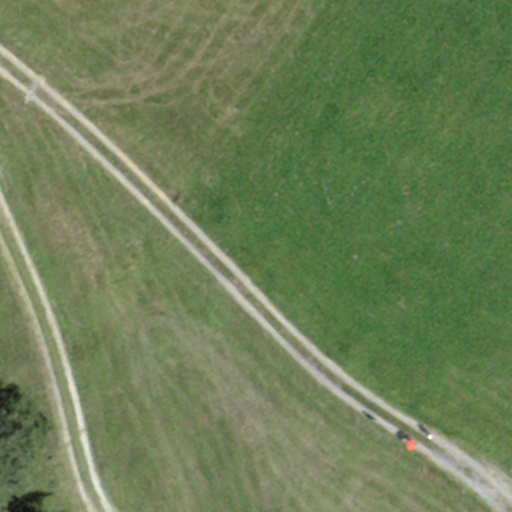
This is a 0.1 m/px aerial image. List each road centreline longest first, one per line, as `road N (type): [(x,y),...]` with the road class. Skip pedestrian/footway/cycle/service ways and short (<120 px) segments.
road 1 (track): [(0,54),(31,75),(327,381),(502,511)]
road 2 (track): [(114,511),(0,197)]
